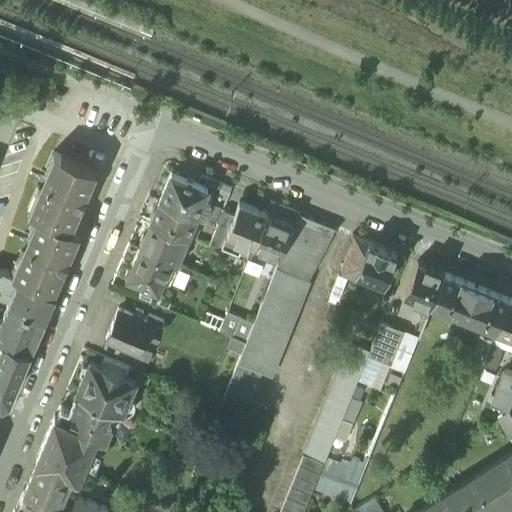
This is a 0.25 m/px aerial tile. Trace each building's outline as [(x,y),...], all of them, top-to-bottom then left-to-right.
[(21,251),(11,275),(19,277),(54,292),(80,231),(71,228),(96,169),(61,154),(61,155),(54,151),(45,172),(52,176),(45,192),(38,189),(28,211),(37,214),(28,235),(36,238),(29,255),(21,251)] [(171,172),(160,199),(196,215),(206,189),(207,188),(171,172)] [(211,178),(207,188),(206,189),(228,198),(232,187),(211,178)] [(160,199),(151,220),(187,236),(196,215),(160,199)] [(243,242),(253,246),(266,213),(239,202),(234,214),(222,246),(239,253),(243,242)] [(209,245),(220,250),(221,246),(222,246),(234,214),(224,209),(209,245)] [(293,224),(289,234),(320,247),(325,249),(330,240),(335,227),(297,212),(293,224)] [(293,224),(266,213),(253,246),(280,256),(289,234),(293,224)] [(141,244),(140,247),(175,262),(176,262),(181,249),(186,251),(190,242),(185,240),(187,236),(151,220),(146,233),(143,234),(140,241),(141,244)] [(280,256),(276,265),(308,277),(320,247),(289,234),(280,256)] [(340,272),(354,278),(369,241),(354,235),(340,272)] [(396,252),(369,241),(354,278),(359,280),(361,276),(383,285),(396,252)] [(166,283),(175,262),(140,247),(130,269),(127,271),(125,275),(127,280),(131,281),(134,280),(141,283),(139,289),(150,293),(152,288),(157,290),(161,281),(166,283)] [(405,294),(432,304),(445,272),(418,261),(405,294)] [(240,354),(238,361),(262,371),(270,374),(308,278),(308,277),(276,265),(253,322),(246,341),(240,354)] [(178,268),(171,284),(184,289),(191,274),(178,268)] [(0,298),(9,301),(19,277),(11,275),(0,271),(0,286),(4,287),(0,298)] [(509,298),(445,272),(432,304),(495,330),(509,298)] [(54,292),(19,277),(9,301),(44,316),(54,292)] [(511,299),(509,298),(495,330),(511,337),(511,299)] [(9,301),(0,320),(0,335),(6,338),(30,348),(44,316),(9,301)] [(137,351),(145,333),(150,321),(146,319),(118,308),(105,338),(137,351)] [(198,322),(219,330),(224,318),(203,310),(198,322)] [(231,335),(246,341),(253,322),(227,311),(224,318),(219,330),(231,335)] [(150,321),(161,326),(163,320),(148,314),(146,319),(150,321)] [(161,326),(150,321),(145,333),(156,338),(161,326)] [(381,321),(369,350),(367,355),(390,364),(404,330),(381,321)] [(390,364),(389,367),(404,373),(419,336),(404,330),(390,364)] [(491,341),(503,346),(511,349),(511,337),(495,330),(491,341)] [(246,341),(231,335),(226,348),(240,354),(246,341)] [(471,358),(482,363),(491,341),(479,336),(471,358)] [(0,351),(0,400),(1,401),(9,397),(30,348),(6,338),(0,351)] [(302,453),(303,454),(324,463),(326,457),(334,438),(342,418),(351,396),(357,380),(367,355),(369,350),(347,341),(302,453)] [(503,346),(491,341),(482,363),(494,368),(503,346)] [(389,367),(390,364),(367,355),(357,380),(380,390),(389,367)] [(104,356),(100,365),(124,376),(128,366),(104,356)] [(83,376),(76,393),(110,407),(126,414),(129,413),(132,411),(134,407),(134,402),(134,400),(131,396),(128,395),(135,380),(124,376),(100,365),(89,361),(88,365),(83,365),(80,372),(83,376)] [(249,402),(262,371),(238,361),(225,393),(249,402)] [(490,405),(508,412),(511,401),(511,374),(503,371),(490,405)] [(61,405),(56,417),(95,434),(105,438),(111,422),(105,420),(110,407),(76,393),(75,392),(74,395),(71,396),(69,399),(69,403),(70,406),(68,409),(61,405)] [(362,401),(351,396),(342,418),(353,423),(362,401)] [(511,437),(511,417),(508,412),(497,419),(510,439),(511,437)] [(54,416),(36,459),(71,474),(76,476),(95,434),(56,417),(54,416)] [(346,442),(353,423),(342,418),(334,438),(346,442)] [(511,451),(415,511),(491,511),(511,499),(511,451)] [(320,473),(324,463),(303,454),(299,465),(320,473)] [(349,464),(326,457),(324,463),(320,473),(315,484),(313,490),(351,505),(367,464),(352,458),(349,464)] [(24,488),(58,503),(61,497),(71,474),(36,459),(24,488)] [(175,467),(160,461),(154,476),(169,483),(175,467)] [(315,484),(320,473),(299,465),(295,475),(315,484)] [(313,490),(315,484),(295,475),(291,486),(311,494),(313,490)] [(122,506),(136,511),(145,511),(153,495),(116,483),(109,500),(122,506)] [(307,505),(311,494),(291,486),(286,497),(307,505)] [(24,488),(13,511),(70,511),(72,509),(58,503),(24,488)] [(66,499),(61,497),(58,503),(72,509),(78,511),(105,511),(107,509),(69,493),(66,499)] [(354,511),(383,511),(374,496),(353,510),(354,511)] [(293,511),(303,511),(307,505),(286,497),(282,507),(293,511)]
